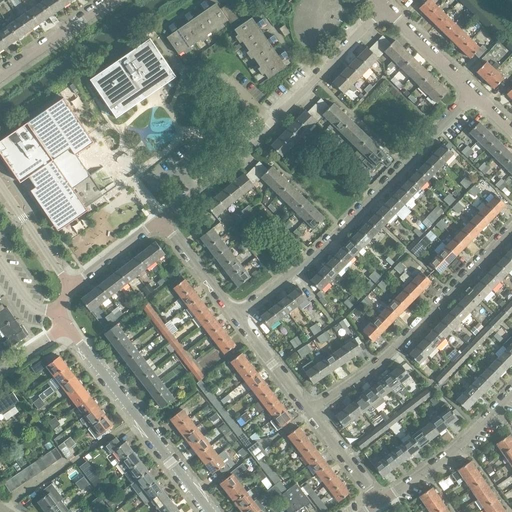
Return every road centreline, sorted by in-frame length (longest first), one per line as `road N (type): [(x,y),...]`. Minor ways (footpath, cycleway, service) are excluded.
road 1 (unclassified): [(474,94),(304,265),(236,316)]
road 2 (unclassified): [(161,218),(236,159),(386,7)]
road 3 (unclassified): [(511,228),(377,365),(309,412)]
road 4 (unclassified): [(66,325),(210,511)]
road 5 (unclassified): [(380,504),(511,394)]
road 6 (unclassified): [(0,76),(109,0)]
road 7 (unclassified): [(474,94),(386,7)]
road 8 (unclassified): [(70,288),(0,186)]
road 9 (unclassified): [(236,316),(161,218)]
road 10 (unclassified): [(309,412),(236,316)]
